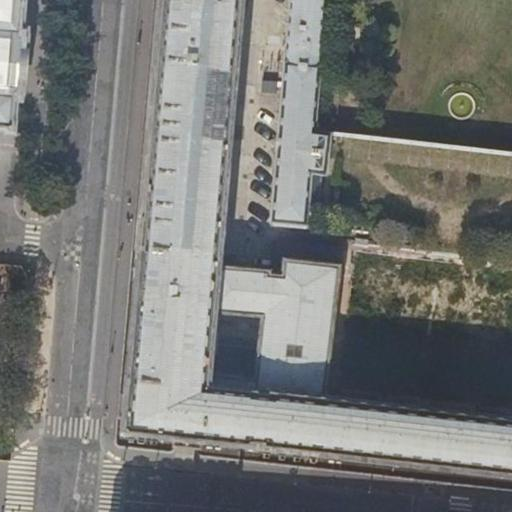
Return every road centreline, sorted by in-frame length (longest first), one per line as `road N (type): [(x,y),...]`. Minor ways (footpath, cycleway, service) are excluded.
road 1 (tertiary): [(59,492),(103,0)]
road 2 (residential): [(264,511),(59,492)]
